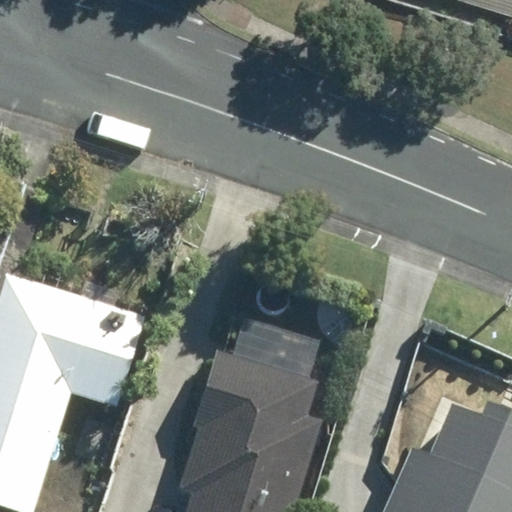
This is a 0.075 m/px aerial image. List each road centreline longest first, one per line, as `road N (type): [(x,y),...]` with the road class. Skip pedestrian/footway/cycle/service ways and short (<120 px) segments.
road 1 (residential): [(116,77),(313,138),(511,226)]
road 2 (residential): [(0,36),(116,77)]
